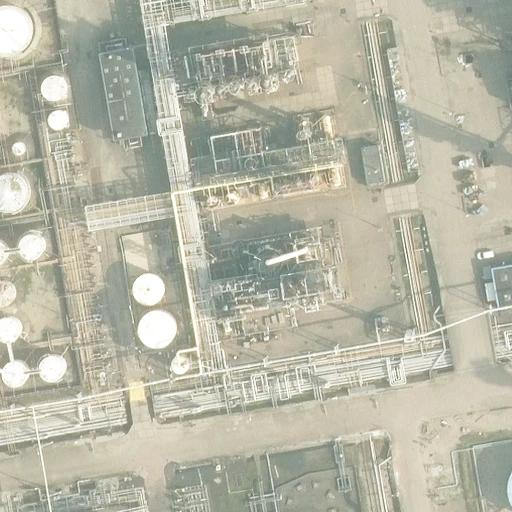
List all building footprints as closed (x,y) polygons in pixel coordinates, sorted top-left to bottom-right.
[(0,9),(0,49),(2,51),(10,54),(19,54),(27,51),(34,45),(38,38),(39,29),(38,21),(34,13),(27,8),(19,5),(10,5),(2,8),(0,9)] [(254,39),(181,49),(187,94),(260,83),(254,39)] [(134,50),(101,56),(116,142),(149,136),(134,50)] [(63,89),(62,83),(58,78),(53,75),(47,75),(42,76),(38,79),(35,83),(34,89),(35,94),(38,99),(43,102),(48,103),(54,102),(59,99),(62,94),(63,89)] [(386,184),(379,147),(362,150),(368,187),(386,184)] [(0,179),(6,206),(28,201),(20,168),(0,173),(0,179)] [(44,235),(38,232),(31,232),(24,235),(20,241),(18,248),(20,255),(25,260),(31,263),(38,263),(44,260),(49,254),(50,248),(49,241),(44,235)] [(10,254),(9,248),(6,244),(1,241),(0,240),(0,266),(0,267),(5,264),(8,260),(10,254)] [(511,265),(493,269),(500,308),(511,305),(511,265)] [(137,300),(160,301),(162,272),(139,271),(137,300)] [(322,276),(222,293),(229,335),(329,319),(322,276)] [(14,295),(14,294),(13,289),(10,284),(6,281),(2,280),(0,280),(0,307),(5,307),(9,304),(13,300),(14,295)] [(175,326),(175,325),(174,317),(170,311),(164,307),(161,306),(156,305),(150,306),(147,307),(142,310),(140,313),(137,317),(135,324),(137,332),(140,338),(143,341),(147,343),(154,345),(159,344),(162,344),(169,340),(173,334),(174,330),(175,326)] [(21,329),(20,324),(18,319),(12,315),(7,313),(2,314),(0,314),(0,342),(5,344),(11,343),(16,340),(20,335),(21,329)] [(377,319),(330,324),(333,352),(379,347),(377,319)] [(67,366),(67,365),(66,359),(63,354),(61,352),(57,350),(51,349),(46,350),(42,352),(39,354),(36,358),(35,365),(36,371),(39,376),(44,380),(51,381),(54,381),(58,380),(63,376),(66,371),(67,366)] [(29,372),(28,366),(25,362),(21,358),(16,357),(9,358),(5,361),(2,366),(1,372),(2,377),(5,382),(9,385),(14,386),(21,385),(25,382),(28,377),(29,372)] [(511,511),(511,458),(511,459),(507,464),(503,470),(500,476),(499,483),(499,490),(501,497),(503,504),(507,509),(509,511),(511,511)]
